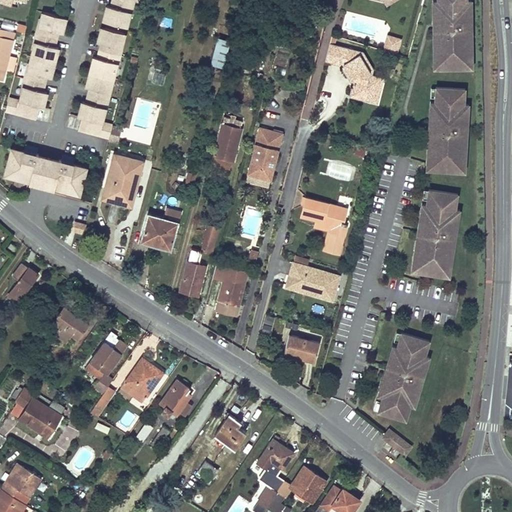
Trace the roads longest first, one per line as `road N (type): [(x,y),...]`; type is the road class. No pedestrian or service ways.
road 1 (residential): [(449,505),(397,483),(289,394),(51,246),(0,204)]
road 2 (unknown): [(123,507),(243,367),(311,107)]
road 3 (tertiary): [(502,130),(489,466)]
road 4 (tertiary): [(502,130),(511,74),(505,0)]
road 5 (tertiary): [(496,0),(502,130)]
